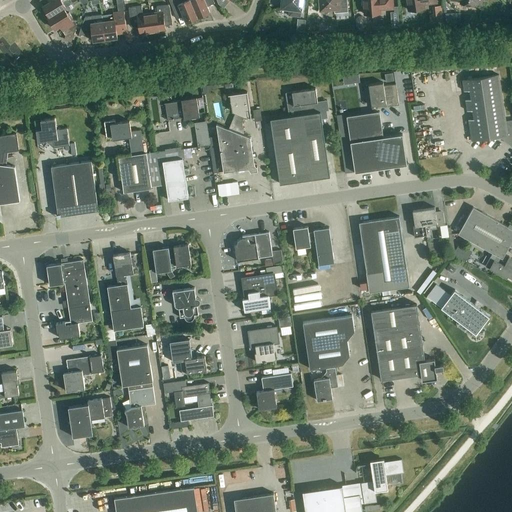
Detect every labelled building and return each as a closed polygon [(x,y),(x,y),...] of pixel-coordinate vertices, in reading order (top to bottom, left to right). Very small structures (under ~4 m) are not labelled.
[(43,6),(50,17),(64,8),(64,9),(73,3),(71,0),(48,0),(50,2),(43,6)] [(198,18),(190,0),(168,0),(174,11),(180,8),(186,23),(198,18)] [(190,0),(198,18),(210,13),(204,0),(190,0)] [(290,9),(289,16),(301,17),(301,11),(302,11),(303,0),(282,0),(281,8),(290,9)] [(319,0),(320,11),(335,10),(335,13),(348,12),(347,0),(319,0)] [(363,0),(362,2),(363,6),(364,7),(365,15),(380,13),(380,10),(393,9),(392,0),(363,0)] [(405,0),(406,2),(408,3),(409,11),(424,8),(424,5),(437,3),(436,0),(405,0)] [(157,12),(150,13),(153,33),(166,31),(164,17),(171,16),(170,7),(169,5),(157,6),(157,12)] [(153,33),(150,13),(143,14),(142,6),(129,8),(130,20),(138,19),(140,35),(153,33)] [(50,17),(48,18),(55,29),(60,26),(66,35),(65,36),(73,39),(77,26),(73,24),(71,20),(73,18),(69,13),(68,14),(64,9),(64,8),(50,17)] [(507,18),(511,14),(507,8),(502,12),(507,18)] [(127,33),(124,11),(113,13),(114,14),(102,15),(103,21),(106,40),(118,38),(117,34),(127,33)] [(460,22),(460,13),(445,14),(445,23),(460,22)] [(106,40),(103,21),(102,15),(96,16),(85,17),(79,36),(92,34),(93,42),(106,40)] [(359,16),(357,19),(357,25),(359,27),(363,27),(365,24),(364,18),(362,16),(359,16)] [(298,19),(296,31),(304,32),(306,20),(298,19)] [(266,34),(268,29),(265,24),(259,25),(257,30),(261,34),(266,34)] [(393,73),(385,74),(386,82),(394,81),(393,73)] [(466,101),(467,111),(472,110),(474,119),(469,120),(472,141),(499,137),(511,146),(511,120),(506,121),(499,75),(463,80),(464,91),(470,90),(471,100),(466,101)] [(373,112),(347,116),(355,172),(407,164),(403,134),(384,137),(380,111),(378,112),(377,106),(386,104),(386,107),(399,105),(396,84),(384,86),(383,83),(369,85),(372,106),(373,112)] [(330,176),(321,112),(316,112),(315,103),(318,102),(316,88),(292,92),(286,93),(289,116),(270,119),(280,184),(330,176)] [(228,95),(230,95),(232,112),(235,113),(229,129),(217,124),(224,172),(248,168),(250,171),(250,172),(258,171),(257,166),(256,166),(254,164),(250,137),(244,135),(242,122),(244,117),(248,118),(247,111),(250,111),(247,92),(228,95)] [(164,103),(167,120),(198,116),(196,99),(164,103)] [(42,130),(36,130),(38,143),(53,140),(54,148),(70,146),(67,129),(57,130),(55,118),(41,120),(42,130)] [(118,157),(124,193),(152,189),(147,152),(144,153),(141,130),(131,131),(130,121),(116,123),(115,120),(104,122),(107,137),(112,137),(113,140),(130,137),(132,155),(118,157)] [(206,122),(195,123),(198,147),(210,145),(206,122)] [(0,136),(0,204),(20,201),(15,167),(6,165),(7,157),(4,156),(4,152),(19,150),(17,134),(0,136)] [(183,158),(181,149),(165,151),(167,160),(183,158)] [(163,161),(169,200),(188,197),(183,158),(167,160),(163,161)] [(51,166),(58,217),(98,211),(92,160),(51,166)] [(458,234),(492,253),(502,258),(505,254),(511,243),(511,225),(509,224),(508,227),(473,207),(467,218),(463,216),(457,226),(461,228),(458,234)] [(413,226),(415,237),(427,236),(426,225),(437,224),(438,227),(445,225),(444,213),(436,214),(435,208),(413,211),(415,226),(413,226)] [(359,222),(369,292),(410,286),(399,216),(359,222)] [(315,241),(319,265),(335,263),(329,227),(326,228),(326,225),(321,226),(322,228),(314,229),(314,232),(309,233),(308,226),(293,229),(296,248),(311,246),(310,241),(315,241)] [(272,256),(273,264),(283,263),(282,251),(272,252),(269,232),(242,236),(243,238),(240,239),(238,241),(237,243),(237,246),(235,246),(237,261),(272,256)] [(174,246),(174,249),(169,250),(169,247),(153,249),(156,273),(172,271),(171,266),(176,265),(177,266),(191,264),(188,244),(174,246)] [(454,254),(464,260),(469,252),(459,246),(454,254)] [(119,285),(107,286),(114,330),(144,326),(141,306),(131,308),(128,284),(127,284),(126,274),(134,273),(132,265),(135,265),(134,258),(131,258),(130,252),(113,255),(117,275),(118,275),(119,285)] [(502,258),(492,253),(485,266),(507,278),(508,276),(511,278),(511,258),(505,254),(502,258)] [(65,283),(67,296),(89,293),(84,260),(47,265),(50,285),(65,283)] [(284,272),(283,265),(266,268),(267,274),(275,272),(275,274),(278,273),(284,272)] [(348,302),(361,301),(358,273),(345,275),(348,302)] [(247,293),(248,298),(243,299),(245,312),(271,308),(269,295),(267,295),(267,290),(275,289),(273,277),(244,281),(246,293),(247,293)] [(427,296),(441,307),(476,334),(489,316),(454,290),(451,295),(433,282),(424,293),(427,296)] [(199,315),(197,305),(199,304),(200,302),(200,300),(199,298),(196,298),(195,288),(173,291),(175,305),(175,307),(177,307),(179,308),(180,318),(184,317),(185,319),(187,321),(189,321),(191,321),(193,320),(194,318),(194,316),(199,315)] [(296,294),(297,299),(324,296),(323,290),(296,294)] [(89,293),(67,296),(71,321),(56,323),(58,332),(59,332),(60,338),(80,335),(78,323),(93,321),(89,293)] [(421,374),(422,381),(437,378),(436,370),(444,369),(443,364),(435,365),(435,359),(425,360),(417,304),(371,311),(381,380),(421,374)] [(303,322),(310,369),(342,364),(350,355),(347,340),(355,331),(352,315),(303,322)] [(0,316),(0,346),(13,344),(11,329),(4,330),(2,316),(0,316)] [(290,316),(278,318),(280,328),(292,326),(290,316)] [(155,334),(154,324),(146,325),(147,336),(155,334)] [(274,344),(280,344),(277,326),(248,330),(250,348),(254,347),(256,362),(264,361),(264,362),(267,361),(276,359),(274,344)] [(185,360),(187,374),(207,371),(205,356),(192,358),(189,339),(170,342),(173,362),(185,360)] [(125,411),(126,414),(128,427),(133,427),(134,428),(137,426),(144,425),(142,406),(156,404),(152,381),(153,381),(147,345),(117,349),(116,340),(106,341),(109,360),(118,359),(122,386),(128,385),(131,407),(125,411)] [(68,372),(64,373),(66,391),(85,389),(83,376),(93,374),(93,373),(104,371),(102,355),(90,357),(90,356),(67,360),(68,372)] [(315,387),(314,389),(315,393),(316,394),(317,401),(333,399),(331,385),(338,384),(338,387),(344,386),(342,375),(336,376),(335,368),(326,369),(326,372),(321,379),(314,380),(315,387)] [(0,396),(5,396),(19,394),(18,385),(19,385),(17,370),(2,373),(0,373),(0,396)] [(264,391),(256,392),(259,409),(277,407),(274,389),(293,386),(291,373),(262,378),(264,391)] [(179,410),(181,421),(214,416),(212,405),(210,406),(209,394),(210,394),(209,383),(182,387),(182,390),(174,392),(176,407),(185,406),(184,397),(197,395),(199,407),(179,410)] [(68,407),(73,437),(93,434),(91,419),(105,417),(102,398),(88,400),(88,404),(68,407)] [(17,428),(25,427),(23,410),(0,413),(0,442),(1,443),(2,447),(19,445),(17,428)] [(362,511),(361,504),(377,502),(375,491),(388,489),(386,475),(404,472),(402,459),(384,462),(384,459),(370,460),(373,481),(361,483),(363,495),(344,498),(342,486),(303,491),(305,511),(362,511)] [(114,498),(116,511),(197,511),(194,486),(114,498)] [(276,511),(274,493),(234,499),(235,511),(276,511)]
